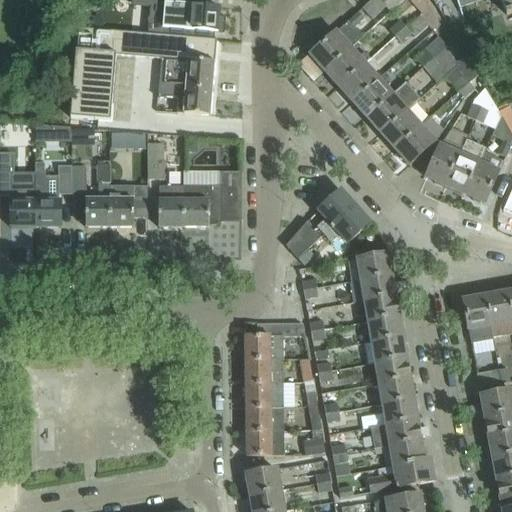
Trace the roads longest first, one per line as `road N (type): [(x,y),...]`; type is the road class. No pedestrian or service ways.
road 1 (residential): [(460,511),(413,231)]
road 2 (residential): [(208,310),(241,308),(261,289),(265,76)]
road 3 (residential): [(413,231),(265,76)]
road 4 (residential): [(0,314),(208,310)]
road 5 (residential): [(208,484),(208,310)]
road 6 (residential): [(45,511),(208,484)]
